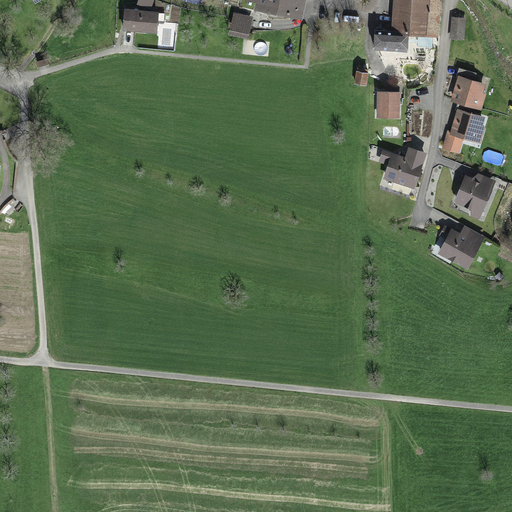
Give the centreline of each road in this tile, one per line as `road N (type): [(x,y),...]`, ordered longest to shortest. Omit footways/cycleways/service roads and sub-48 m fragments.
road 1 (track): [(0,358),(511,410)]
road 2 (track): [(53,511),(21,88)]
road 3 (residential): [(450,0),(433,166),(418,222)]
